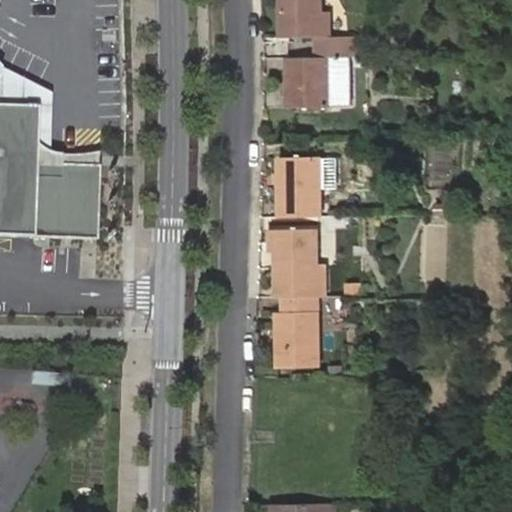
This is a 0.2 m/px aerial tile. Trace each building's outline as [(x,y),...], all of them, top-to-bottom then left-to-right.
[(284,0),(284,34),(292,34),(293,53),(319,53),(352,53),(369,53),(370,34),(352,34),(332,34),(332,8),(323,8),(323,0),(284,0)] [(319,53),(293,53),(293,105),(352,105),(368,105),(369,53),(352,53),(319,53)] [(39,164),(104,166),(105,152),(52,150),(55,94),(0,68),(0,105),(41,107),(41,117),(39,164)] [(102,239),(104,166),(39,164),(41,117),(41,107),(0,105),(0,236),(32,237),(102,239)] [(283,154),(282,214),(323,214),(323,154),(283,154)] [(294,234),(294,226),(277,226),(277,247),(286,247),(285,234),(294,234)] [(286,247),(285,293),(318,293),(334,293),(333,260),(327,260),(326,226),(294,226),(294,234),(285,234),(286,247)] [(318,293),(285,293),(286,309),(286,318),(279,318),(279,364),(319,364),(318,293)] [(281,511),(337,511),(337,500),(322,499),(315,500),(281,500),(281,511)] [(281,511),(281,500),(271,500),(270,511),(281,511)]
